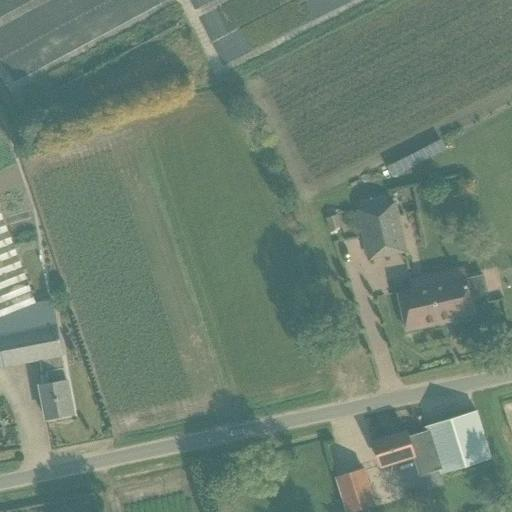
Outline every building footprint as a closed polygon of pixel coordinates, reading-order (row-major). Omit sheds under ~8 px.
[(228,69),(269,52),(265,43),(253,48),(244,27),(222,37),(215,21),(209,24),(228,69)] [(18,32),(0,36),(0,37),(12,79),(30,74),(18,32)] [(467,198),(483,198),(483,184),(467,183),(467,198)] [(406,252),(393,202),(357,211),(369,259),(406,252)] [(0,212),(0,368),(40,361),(42,373),(46,373),(48,384),(40,386),(46,420),(73,415),(52,301),(36,304),(0,212)] [(335,215),(325,218),(329,229),(339,226),(335,215)] [(473,313),(468,293),(466,280),(398,295),(402,312),(406,332),(441,324),(440,320),(473,313)] [(476,411),(426,427),(427,431),(439,470),(438,470),(440,476),(491,459),(476,411)] [(399,435),(374,443),(380,462),(382,467),(399,461),(413,457),(419,476),(438,470),(439,470),(427,431),(408,437),(407,433),(399,435)] [(336,478),(342,497),(346,511),(350,511),(374,505),(369,489),(364,470),(336,478)]
